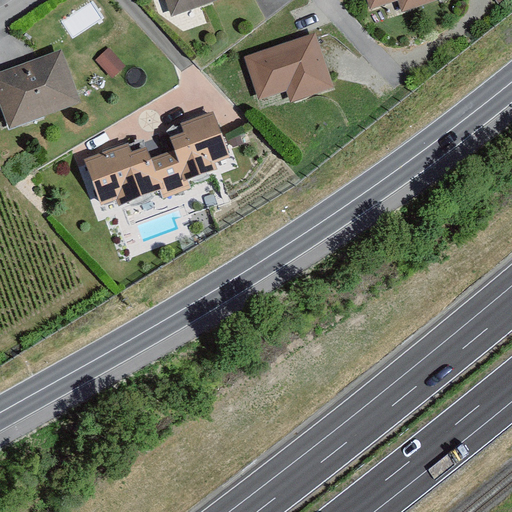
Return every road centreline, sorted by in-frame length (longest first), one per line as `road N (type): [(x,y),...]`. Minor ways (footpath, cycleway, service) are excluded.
road 1 (secondary): [(0,413),(283,247),(511,82)]
road 2 (motorway): [(511,307),(255,511)]
road 3 (motorway): [(346,511),(511,378)]
